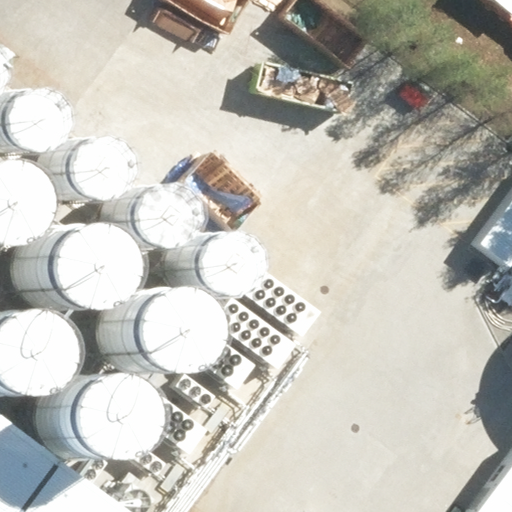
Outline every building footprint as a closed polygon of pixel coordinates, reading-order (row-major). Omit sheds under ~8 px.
[(22,124),(21,117),(19,110),(14,104),(7,101),(0,99),(0,143),(2,143),(9,141),(15,137),(20,131),(22,124)] [(86,174),(86,167),(83,160),(78,155),(71,151),(64,150),(58,151),(51,154),(46,159),(43,165),(42,172),(43,179),(47,185),(52,190),(59,193),(66,194),(73,192),(80,187),(84,181),(86,174)] [(0,222),(5,217),(11,204),(12,190),(8,176),(0,164),(0,222)] [(511,191),(467,248),(511,284),(511,191)] [(160,217),(159,210),(157,203),(152,198),(145,194),(138,193),(131,194),(125,197),(120,202),(117,208),(116,215),(117,222),(120,228),(126,233),(133,236),(140,237),(147,235),(153,231),(158,225),(160,217)] [(87,279),(93,266),(94,252),(90,238),(82,227),(71,220),(60,216),(47,216),(35,219),(25,226),(17,236),(13,248),(12,260),(16,274),(25,285),(36,293),(50,297),(64,295),(77,289),(87,279)] [(228,265),(228,257),(225,251),(220,245),(213,241),(207,240),(200,241),(193,244),(189,249),(185,256),(184,262),(186,269),(189,275),(194,280),(201,284),(208,284),(216,282),(222,278),(226,272),(228,265)] [(177,341),(183,328),(184,314),(180,301),(172,289),(162,282),(150,278),(137,278),(125,282),(115,289),(107,299),(103,310),(103,323),(107,336),(115,348),(127,356),(140,359),(155,358),(167,351),(177,341)] [(29,362),(35,350),(36,335),(32,322),(23,310),(13,303),(1,299),(0,299),(0,379),(6,379),(19,373),(29,362)] [(117,427),(123,414),(124,399),(120,386),(111,374),(101,367),(89,363),(77,363),(65,367),(55,374),(47,384),(43,396),(42,408),(46,422),(54,433),(66,441),(80,444),(94,443),(107,437),(117,427)] [(153,511),(0,403),(0,511),(153,511)] [(511,511),(511,467),(479,511),(511,511)]
